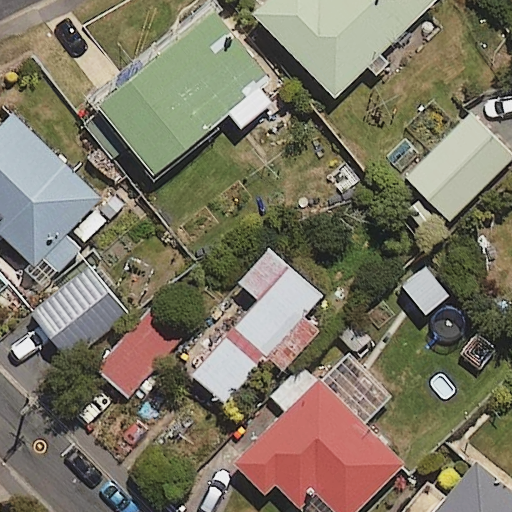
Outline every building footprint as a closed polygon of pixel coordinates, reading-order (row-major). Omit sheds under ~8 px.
[(440,0),(278,0),(257,21),(336,101),(440,0)] [(269,76),(219,15),(101,113),(156,180),(232,117),(242,130),(272,105),(256,86),(269,76)] [(511,161),(511,152),(472,113),(406,179),(450,224),(511,161)] [(113,212),(14,119),(0,133),(0,233),(50,280),(113,212)] [(322,300),(269,253),(240,286),(260,304),(234,333),(283,376),(317,337),(301,324),(322,300)] [(451,297),(425,268),(403,287),(428,316),(451,297)] [(130,318),(90,269),(31,315),(71,365),(130,318)] [(185,337),(155,310),(98,373),(128,400),(185,337)] [(258,371),(224,344),(194,381),(227,408),(258,371)] [(391,399),(346,357),(239,471),(268,498),(277,489),(301,511),(363,511),(404,468),(363,429),(391,399)] [(396,511),(511,511),(511,494),(486,470),(458,500),(432,475),(396,511)]
